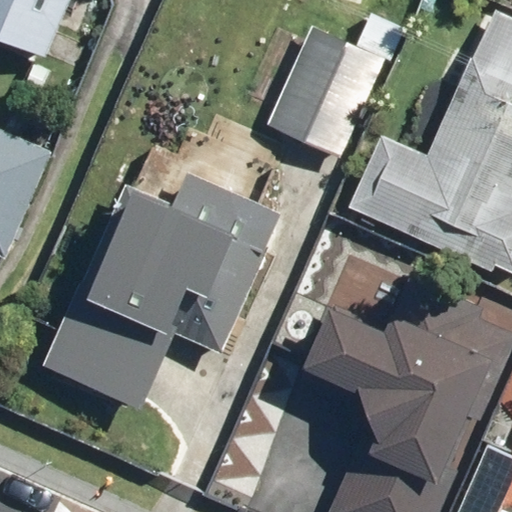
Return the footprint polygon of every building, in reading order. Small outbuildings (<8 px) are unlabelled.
[(86,0),(0,0),(0,29),(61,57),(86,0)] [(364,48),(325,27),(277,119),(347,155),(416,23),(386,7),(364,48)] [(388,127),(357,204),(511,267),(511,11),(499,7),(442,148),(388,127)] [(0,233),(27,243),(65,138),(0,114),(0,233)] [(174,205),(132,187),(54,367),(140,405),(174,328),(221,348),(280,214),(187,174),(174,205)] [(332,312),(311,361),(369,386),(352,424),(370,432),(334,511),(441,511),(511,349),(511,324),(432,290),(416,326),(395,317),(387,336),(332,312)]
